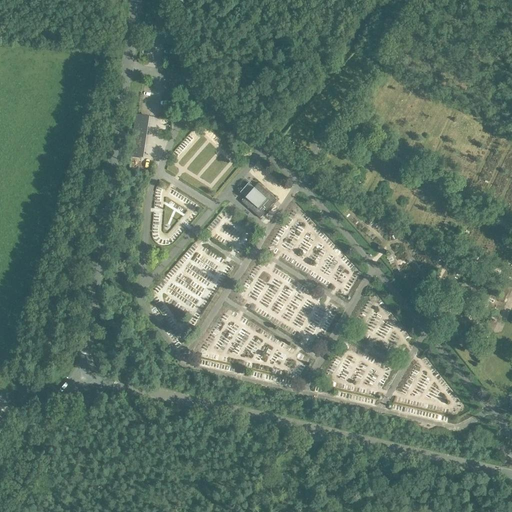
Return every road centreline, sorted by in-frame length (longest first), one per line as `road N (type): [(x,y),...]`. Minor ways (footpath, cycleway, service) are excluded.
road 1 (unclassified): [(511,474),(81,377)]
road 2 (unclassified): [(81,377),(133,0)]
road 3 (track): [(262,149),(386,0)]
